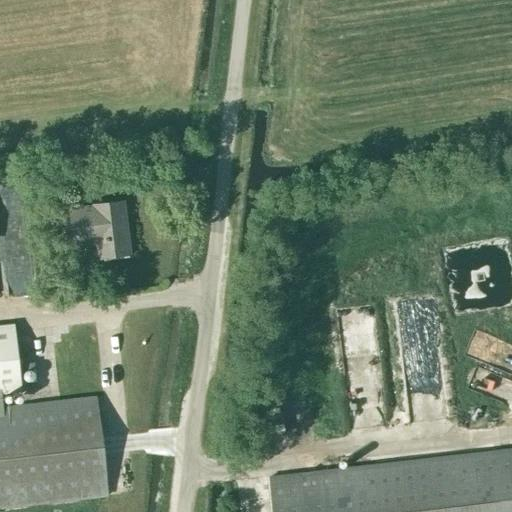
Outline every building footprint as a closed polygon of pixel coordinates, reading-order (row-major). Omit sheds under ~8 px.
[(90,206),(67,209),(72,247),(95,244),(96,259),(128,255),(121,201),(90,205),(90,206)] [(342,312),(343,330),(362,329),(362,311),(342,312)] [(0,508),(105,496),(94,397),(1,408),(0,399),(0,392),(17,390),(10,329),(0,329),(0,508)] [(59,383),(54,354),(47,355),(51,384),(59,383)] [(511,511),(511,449),(269,477),(273,511),(511,511)]
